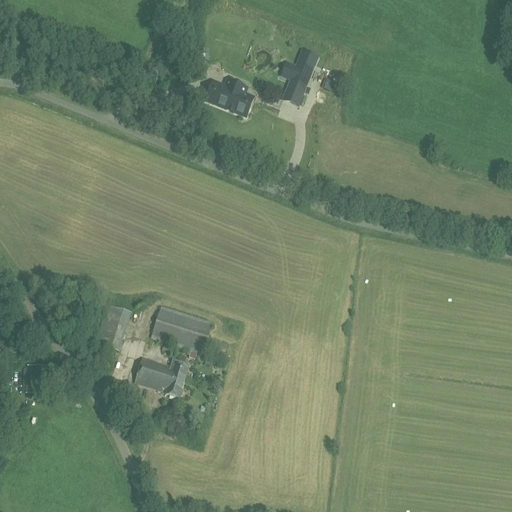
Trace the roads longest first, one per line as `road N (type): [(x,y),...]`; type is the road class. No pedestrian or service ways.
road 1 (unclassified): [(511,255),(340,217),(112,124)]
road 2 (unclassified): [(144,511),(101,406),(0,263)]
